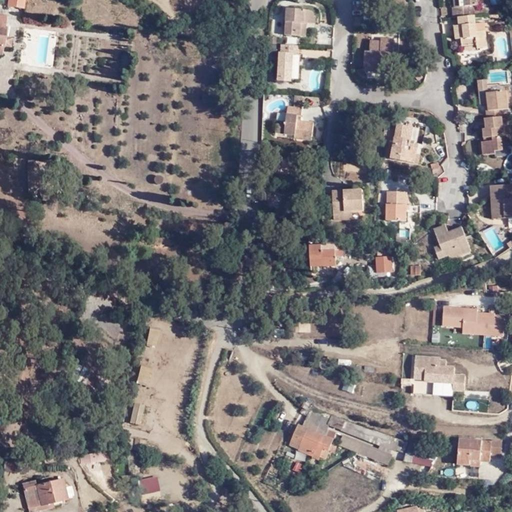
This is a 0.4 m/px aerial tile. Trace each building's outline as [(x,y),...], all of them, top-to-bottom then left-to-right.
[(8,0),(7,9),(21,9),(21,0),(8,0)] [(458,15),(467,15),(466,4),(479,3),(478,0),(453,0),(454,4),(452,5),(453,15),(458,15)] [(307,20),(314,21),(315,16),(315,15),(315,13),(314,11),(313,10),(312,8),(311,8),(309,7),(308,7),(286,5),(285,31),(300,33),(301,25),(300,20),(307,20)] [(357,13),(357,23),(365,23),(365,13),(357,13)] [(475,22),(474,14),(472,14),(467,15),(458,15),(459,23),(454,24),(455,36),(461,36),(461,42),(476,42),(476,46),(487,46),(485,29),(475,30),(475,22)] [(6,30),(7,19),(0,18),(0,55),(5,56),(5,50),(7,50),(7,48),(12,47),(12,40),(8,40),(9,30),(6,30)] [(475,22),(475,30),(485,29),(484,21),(475,22)] [(319,42),(333,42),(333,27),(319,27),(319,42)] [(366,57),(366,67),(394,68),(395,36),(382,35),(382,38),(370,38),(370,49),(370,57),(366,57)] [(299,53),(299,44),(283,42),(282,52),(281,51),(279,79),(292,80),(294,53),(299,53)] [(486,117),(486,120),(500,118),(500,115),(502,115),(501,108),(507,107),(505,90),(486,91),(489,109),(487,110),(488,117),(486,117)] [(288,92),(287,106),(301,108),(302,93),(288,92)] [(301,108),(287,106),(285,122),(276,121),(274,133),(293,135),(293,139),(311,141),(312,123),(297,121),(297,116),(301,116),(301,108)] [(501,127),(500,118),(486,120),(487,128),(483,128),(485,140),(480,141),(482,155),(494,153),(494,150),(501,149),(499,128),(501,127)] [(407,142),(409,123),(398,122),(396,140),(394,155),(394,156),(416,159),(418,150),(419,144),(412,143),(411,143),(407,142)] [(39,178),(39,164),(45,164),(46,160),(28,160),(28,187),(43,188),(43,178),(39,178)] [(290,163),(283,162),(280,177),(288,178),(290,163)] [(498,195),(499,216),(511,215),(511,182),(492,184),(493,195),(498,195)] [(334,191),(334,213),(346,213),(347,210),(353,210),(365,210),(364,190),(334,191)] [(388,190),(388,201),(388,204),(388,212),(388,218),(407,218),(407,209),(422,209),(422,201),(408,201),(408,190),(388,190)] [(53,193),(44,193),(44,201),(54,201),(53,193)] [(353,218),(353,210),(347,210),(346,213),(334,213),(335,219),(353,218)] [(434,250),(438,261),(450,256),(452,260),(472,252),(463,228),(449,233),(446,227),(434,231),(440,248),(434,250)] [(320,264),(320,250),(320,245),(309,245),(309,264),(320,264)] [(334,245),(334,250),(334,257),(342,257),(342,245),(334,245)] [(334,250),(320,250),(320,264),(320,265),(334,266),(334,257),(334,250)] [(392,256),(377,257),(378,273),(393,272),(392,256)] [(477,307),(444,305),(442,325),(462,326),(461,333),(505,335),(505,316),(495,316),(495,312),(477,311),(477,307)] [(296,321),(296,332),(311,332),(311,321),(296,321)] [(159,330),(149,328),(146,344),(156,346),(159,330)] [(459,343),(459,334),(440,334),(440,343),(459,343)] [(440,358),(415,356),(413,380),(424,381),(424,382),(453,385),(453,391),(464,392),(465,376),(453,375),(454,367),(439,366),(440,358)] [(325,357),(323,357),(321,358),(319,359),(319,362),(319,364),(319,366),(321,368),(323,369),(325,369),(327,368),(329,367),(330,365),(331,363),(330,361),(329,359),(327,357),(325,357)] [(150,368),(141,366),(137,381),(147,384),(150,368)] [(342,389),(353,392),(355,383),(344,380),(342,389)] [(398,435),(399,425),(335,403),(332,411),(398,435)] [(310,407),(302,426),(306,428),(323,434),(328,437),(333,438),(336,431),(326,427),(327,424),(330,416),(310,407)] [(330,416),(327,424),(370,438),(372,430),(330,415),(330,416)] [(289,442),(299,446),(301,439),(315,445),(323,448),(328,437),(323,434),(306,428),(302,426),(297,424),(289,442)] [(398,439),(372,430),(370,438),(369,439),(398,449),(398,439)] [(342,434),(337,444),(388,465),(392,455),(342,434)] [(133,438),(123,437),(122,448),(132,449),(133,438)] [(333,438),(328,437),(323,448),(328,450),(333,438)] [(456,462),(469,464),(470,457),(479,458),(489,459),(489,455),(490,440),(458,437),(456,462)] [(146,440),(135,438),(134,449),(144,451),(146,440)] [(311,454),(315,445),(301,439),(299,446),(298,448),(297,448),(311,454)] [(408,442),(398,439),(398,449),(405,453),(408,442)] [(405,453),(403,459),(429,467),(441,448),(409,440),(408,442),(405,453)] [(490,440),(489,455),(500,456),(502,441),(490,440)] [(323,448),(315,445),(311,454),(310,456),(318,459),(319,457),(323,448)] [(323,448),(319,457),(324,459),(328,450),(323,448)] [(100,453),(80,455),(82,464),(101,462),(100,453)] [(36,507),(50,504),(75,498),(71,478),(31,487),(36,507)]
